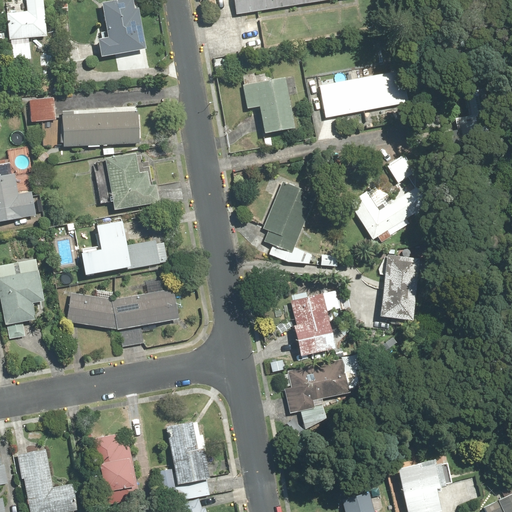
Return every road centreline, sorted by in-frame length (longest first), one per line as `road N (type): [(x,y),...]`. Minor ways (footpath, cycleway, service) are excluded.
road 1 (residential): [(173,0),(236,362)]
road 2 (residential): [(0,402),(236,362)]
road 3 (residential): [(236,362),(265,511)]
